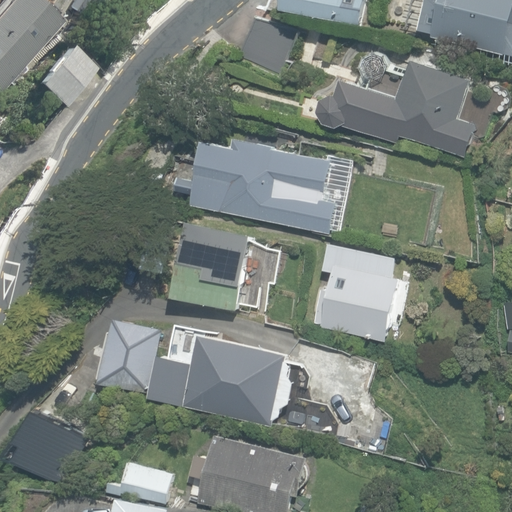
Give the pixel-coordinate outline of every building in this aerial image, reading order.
[(3,0),(0,4),(0,93),(1,94),(61,21),(35,0),(3,0)] [(88,2),(84,0),(71,0),(67,11),(82,17),(88,2)] [(91,0),(103,9),(110,0),(91,0)] [(287,0),(286,8),(361,24),(365,0),(287,0)] [(511,0),(417,0),(413,18),(422,20),(420,28),(435,32),(434,35),(506,52),(504,59),(511,61),(511,0)] [(244,57),(280,72),(297,30),(261,15),(244,57)] [(30,85),(60,107),(88,69),(59,47),(30,85)] [(372,125),(469,158),(480,123),(463,117),(476,79),(416,59),(403,97),(347,79),(342,93),(338,92),(326,98),(322,111),(328,123),(341,127),(351,123),(370,129),(372,125)] [(194,205),(319,229),(325,198),(321,197),(324,185),(301,180),(305,159),(300,158),(301,149),(240,137),(239,145),(208,139),(201,178),(195,177),(192,195),(195,196),(194,205)] [(417,173),(421,157),(411,154),(407,171),(417,173)] [(176,294),(240,308),(257,234),(193,219),(176,294)] [(324,325),(389,339),(402,277),(396,275),(399,256),(332,242),(326,268),(337,270),(333,290),(325,288),(318,321),(325,322),(324,325)] [(302,318),(313,319),(316,300),(304,299),(302,318)] [(105,382),(151,393),(160,356),(160,355),(162,348),(169,350),(174,330),(120,317),(105,382)] [(192,406),(276,426),(277,420),(284,415),(286,408),(295,402),(298,382),(293,374),(295,365),(292,360),(292,353),(260,347),(261,340),(241,336),(240,341),(205,334),(200,362),(161,355),(158,369),(152,401),(191,409),(192,406)] [(203,501),(251,511),(293,511),(298,494),(303,495),(305,487),(308,485),(310,482),(312,478),(313,474),(313,471),(312,467),(311,463),(313,456),(220,434),(214,457),(197,453),(192,474),(208,478),(203,501)] [(124,492),(168,504),(176,474),(131,462),(125,483),(113,480),(109,493),(123,497),(124,492)] [(171,511),(173,507),(124,496),(119,511),(171,511)]
